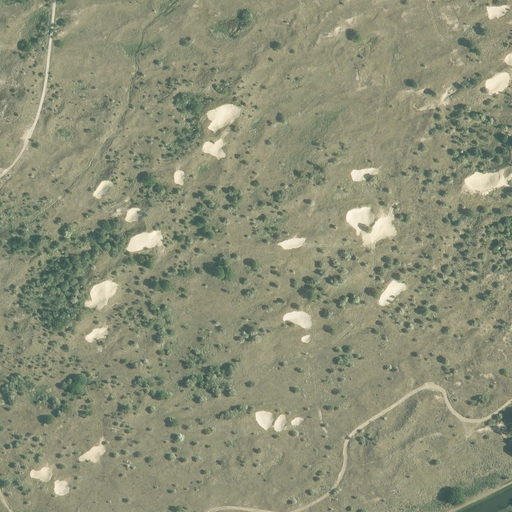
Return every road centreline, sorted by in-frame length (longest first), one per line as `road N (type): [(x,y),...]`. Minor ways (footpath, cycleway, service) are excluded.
road 1 (track): [(293,511),(332,490),(351,432),(410,393),(441,388),(467,420),(511,400)]
road 2 (track): [(0,176),(37,117),(54,0)]
